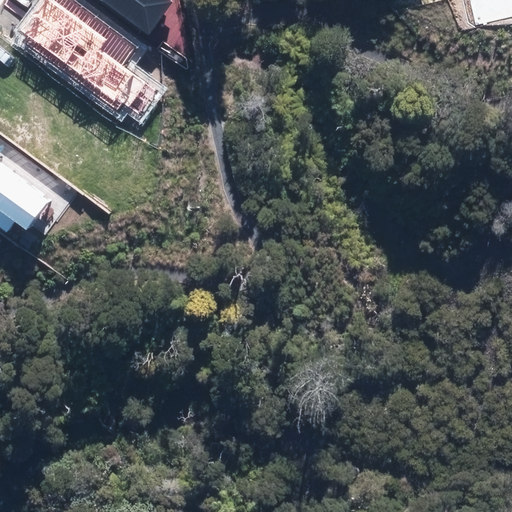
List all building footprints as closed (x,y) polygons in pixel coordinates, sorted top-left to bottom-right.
[(138,46),(72,0),(51,0),(47,6),(58,13),(50,24),(43,19),(27,41),(117,104),(139,73),(126,64),(138,46)] [(100,0),(149,35),(172,2),(169,0),(100,0)] [(0,230),(5,234),(15,222),(27,230),(50,199),(0,161),(0,230)] [(202,181),(155,176),(148,244),(194,249),(202,181)] [(64,178),(58,232),(140,241),(146,187),(64,178)]
